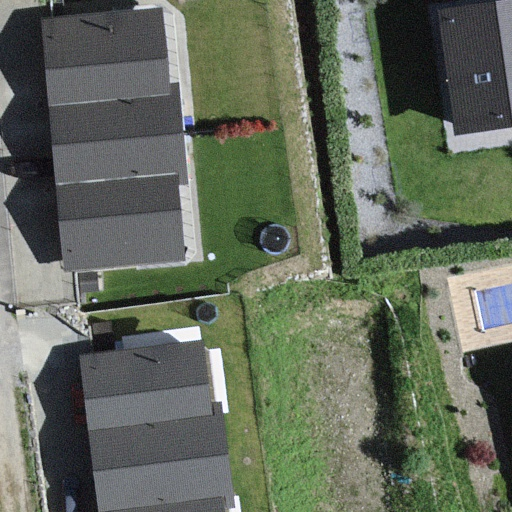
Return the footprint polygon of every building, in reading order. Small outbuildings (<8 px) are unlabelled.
[(511,1),(447,11),(465,127),(511,119),(511,1)] [(163,8),(49,19),(57,104),(171,93),(170,84),(163,8)] [(171,93),(57,104),(64,182),(179,172),(179,180),(191,178),(182,83),(170,84),(171,93)] [(73,266),(187,256),(179,180),(179,172),(64,182),(73,266)] [(204,343),(86,357),(96,431),(213,416),(212,406),(204,343)] [(106,508),(223,494),(224,503),(237,502),(225,404),(212,406),(213,416),(96,431),(106,508)] [(105,511),(225,511),(224,503),(223,494),(106,508),(105,511)]
